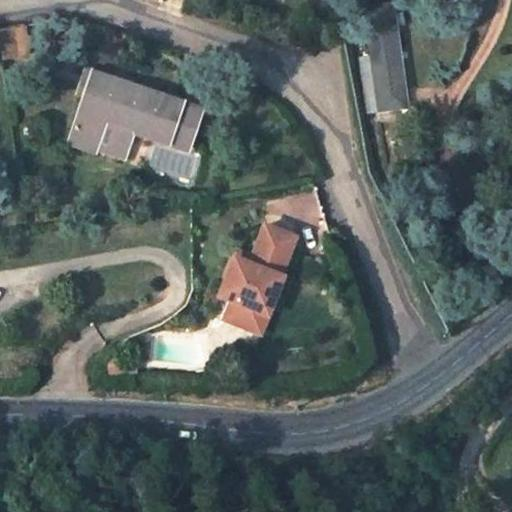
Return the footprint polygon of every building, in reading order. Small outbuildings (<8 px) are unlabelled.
[(391,11),(366,15),(382,114),(407,111),(391,11)] [(0,30),(0,58),(25,57),(23,29),(0,30)] [(200,105),(91,70),(69,139),(96,148),(105,119),(188,145),(200,105)] [(297,239),(265,225),(248,265),(233,259),(215,301),(230,307),(224,323),(244,332),(251,315),(262,320),(297,239)] [(251,315),(244,332),(260,338),(266,322),(262,320),(251,315)]
